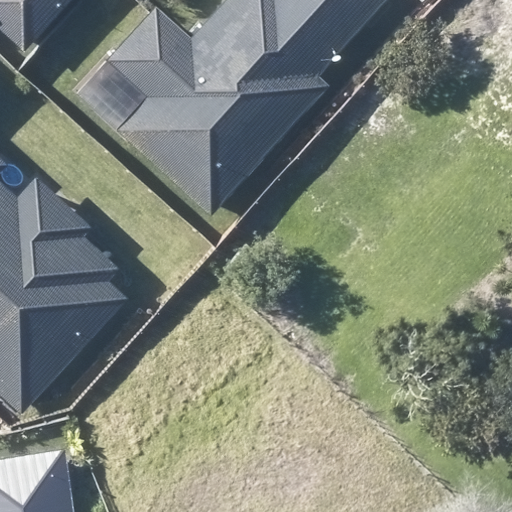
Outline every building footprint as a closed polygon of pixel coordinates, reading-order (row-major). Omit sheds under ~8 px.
[(0,0),(0,29),(24,51),(69,0),(0,0)] [(384,0),(230,0),(190,45),(156,16),(79,102),(208,217),(317,95),(307,87),(384,0)] [(433,0),(407,0),(421,13),(433,0)] [(0,402),(15,417),(137,290),(31,189),(15,205),(0,190),(0,402)] [(74,511),(64,438),(0,452),(0,511),(74,511)]
